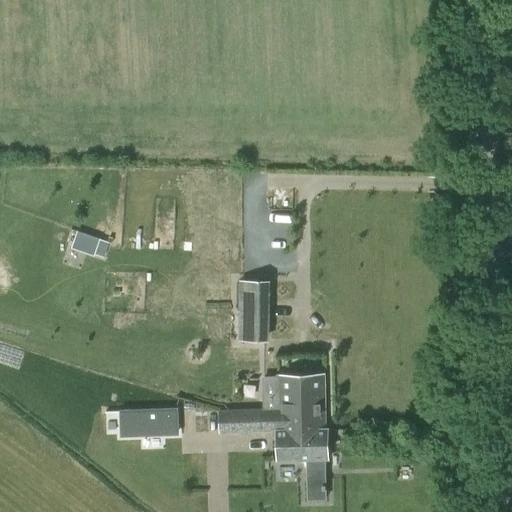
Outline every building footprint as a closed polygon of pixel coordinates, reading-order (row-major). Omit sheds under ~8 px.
[(102,236),(105,223),(82,217),(79,230),(102,236)] [(99,239),(77,232),(71,249),(93,256),(99,239)] [(268,341),(270,282),(240,281),(239,340),(268,341)] [(277,434),(328,433),(328,429),(325,429),(324,375),(279,376),(280,410),(219,411),(219,432),(277,431),(277,434)] [(119,412),(120,440),(179,437),(178,410),(119,412)] [(326,460),(329,460),(328,433),(277,434),(278,460),(306,460),(307,469),(326,469),(326,460)]
